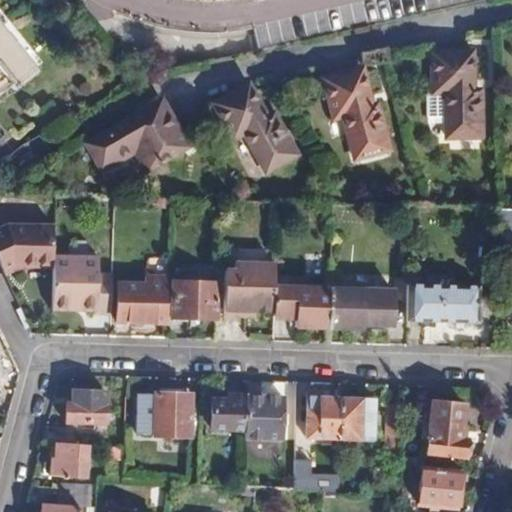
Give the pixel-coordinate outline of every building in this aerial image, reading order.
[(0,88),(9,82),(14,88),(37,69),(0,22),(0,88)] [(449,57),(432,57),(432,97),(444,97),(445,142),(480,141),(480,94),(472,94),(471,57),(449,57)] [(338,79),(320,83),(329,120),(339,119),(350,161),(384,154),(373,109),(365,110),(358,74),(338,79)] [(223,94),(206,102),(223,138),(235,133),(254,172),(287,158),(268,118),(260,121),(242,86),(223,94)] [(50,101),(34,114),(45,128),(60,115),(50,101)] [(176,120),(165,101),(88,141),(103,167),(137,150),(149,169),(191,147),(176,120)] [(11,224),(0,228),(0,251),(8,269),(20,263),(27,264),(57,265),(57,258),(58,225),(11,224)] [(104,259),(57,258),(57,265),(55,312),(65,312),(73,312),(73,307),(102,307),(103,276),(104,259)] [(278,265),(222,262),(221,273),(227,273),(225,317),(241,317),(249,318),(249,312),(260,312),(276,313),(277,288),(278,265)] [(20,263),(8,269),(10,272),(21,267),(27,267),(27,264),(20,263)] [(115,276),(103,276),(102,307),(102,313),(102,315),(114,316),(115,276)] [(168,324),(170,279),(149,277),(149,287),(120,286),(119,322),(141,323),(168,324)] [(480,291),(410,287),(409,323),(446,325),(480,326),(480,291)] [(198,326),(219,327),(221,290),(176,288),(175,325),(198,326)] [(276,313),(276,318),(298,319),(298,329),(315,330),(331,330),(332,291),(277,288),(276,313)] [(396,294),(332,291),(331,330),(350,331),(364,332),(364,327),(365,319),(369,320),(369,327),(394,328),(396,294)] [(342,401),(342,400),(323,400),(323,393),(309,392),(307,440),(341,441),(342,401)] [(106,394),(73,393),(73,406),(67,406),(66,424),(105,425),(106,394)] [(173,396),(156,395),(155,438),(189,438),(191,396),(173,396)] [(245,431),(246,397),(229,396),(229,400),(214,400),(213,429),(245,431)] [(262,398),(246,397),(245,431),(245,439),(282,440),(283,400),(262,398)] [(342,401),(341,441),(374,443),(377,402),(363,402),(342,401)] [(387,457),(400,457),(402,408),(389,408),(387,457)] [(470,430),(431,425),(428,456),(467,461),(467,457),(469,455),(471,448),(471,446),(469,444),(470,430)] [(75,429),(49,428),(44,444),(52,445),(73,446),(75,429)] [(89,447),(73,446),(52,445),(51,464),(50,475),(88,478),(89,447)] [(124,461),(125,449),(102,448),(101,460),(124,461)] [(294,463),(293,491),(325,493),(339,494),(340,477),(309,475),(309,463),(294,463)] [(461,476),(425,472),(421,506),(456,510),(458,494),(461,476)] [(33,488),(28,505),(44,507),(56,508),(86,511),(95,511),(97,489),(63,486),(62,491),(33,488)]
